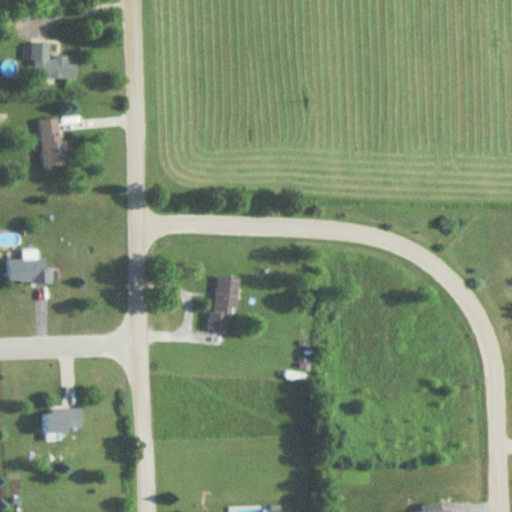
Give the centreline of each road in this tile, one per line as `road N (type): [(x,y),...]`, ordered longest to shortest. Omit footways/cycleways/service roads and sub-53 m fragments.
road 1 (residential): [(134,229),(367,236),(435,268),(459,291),(488,352),(495,511)]
road 2 (residential): [(141,511),(125,0)]
road 3 (residential): [(135,348),(0,349)]
